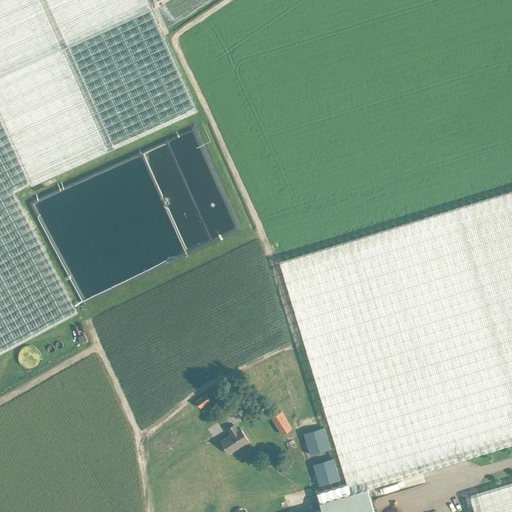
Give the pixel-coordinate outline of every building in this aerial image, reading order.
[(0,0),(0,352),(78,311),(14,191),(32,182),(33,184),(198,110),(148,0),(0,0)] [(511,190),(280,261),(348,483),(351,492),(367,487),(511,442),(511,190)] [(86,343),(92,341),(89,335),(83,337),(86,343)] [(26,348),(25,361),(38,362),(39,349),(26,348)] [(195,401),(200,407),(210,399),(205,393),(195,401)] [(281,410),(271,417),(283,433),(292,426),(281,410)] [(234,424),(231,426),(228,428),(231,434),(221,440),(223,444),(229,453),(249,440),(241,427),(238,429),(234,424)] [(324,427),(304,433),(310,454),(330,448),(324,427)] [(333,458),(313,464),(319,484),(339,479),(333,458)] [(475,511),(511,511),(511,482),(477,493),(470,495),(475,511)] [(375,511),(367,487),(351,492),(348,483),(317,492),(320,501),(322,509),(318,510),(318,511),(375,511)]
